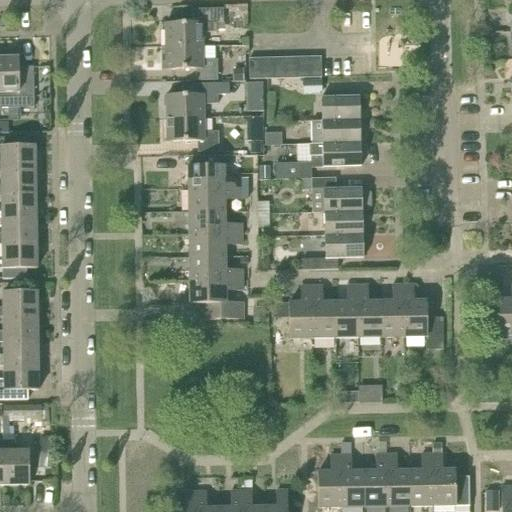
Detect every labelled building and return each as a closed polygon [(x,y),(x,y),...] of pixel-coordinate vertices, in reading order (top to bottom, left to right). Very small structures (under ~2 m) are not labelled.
[(192,9),(193,24),(165,24),(166,47),(203,47),(202,33),(217,33),(217,23),(224,22),(223,9),(192,9)] [(203,61),(203,47),(166,47),(166,71),(196,70),(197,81),(218,81),(217,60),(203,61)] [(285,79),(297,79),(297,58),(285,59),(285,79)] [(297,79),(309,79),(309,58),(297,58),(297,79)] [(309,58),(309,79),(321,78),(321,58),(309,58)] [(18,68),(18,59),(0,59),(0,108),(6,108),(6,109),(33,108),(33,68),(18,68)] [(250,80),(261,80),(261,59),(249,59),(250,80)] [(261,80),(273,80),(273,59),(261,59),(261,80)] [(273,80),(285,79),(285,59),(273,59),(273,80)] [(321,80),(302,81),(303,96),(322,95),(321,80)] [(166,96),(167,119),(204,119),(204,105),(218,105),(218,95),(166,96)] [(321,98),(322,122),(359,121),(359,97),(321,98)] [(204,119),(167,119),(167,143),(197,142),(198,153),(219,153),(218,133),(204,133),(204,119)] [(311,122),(311,145),(322,145),(360,144),(359,121),(322,122),(311,122)] [(0,123),(0,134),(8,134),(8,123),(0,123)] [(281,147),(281,134),(265,134),(264,146),(281,147)] [(250,155),(261,155),(261,140),(250,140),(250,155)] [(322,145),(311,145),(308,145),(309,157),(310,157),(310,164),(275,165),(275,181),(311,180),(335,179),(335,168),(361,167),(360,144),(322,145)] [(0,172),(35,172),(35,147),(0,147),(0,172)] [(188,191),(241,190),(241,179),(224,180),(224,167),(188,167),(188,191)] [(36,196),(35,172),(0,172),(0,196),(1,197),(36,196)] [(368,192),(361,192),(361,189),(336,190),(335,179),(311,180),(312,191),(324,190),(324,214),(362,213),(362,209),(368,209),(371,207),(370,194),(368,192)] [(189,213),(224,213),(224,200),(241,200),(241,190),(188,191),(189,213)] [(2,221),(36,220),(36,196),(1,197),(0,196),(0,209),(0,210),(0,221),(2,221)] [(257,216),(268,216),(268,202),(257,203),(257,216)] [(189,213),(189,236),(242,235),(241,225),(225,225),(224,213),(189,213)] [(363,235),(362,213),(324,214),(325,236),(363,235)] [(269,229),(268,216),(257,216),(257,229),(269,229)] [(36,244),(36,220),(2,221),(0,221),(0,244),(0,245),(2,245),(36,244)] [(189,236),(189,259),(225,259),(225,246),(242,246),(242,235),(189,236)] [(337,270),(337,260),(363,259),(363,235),(325,236),(325,260),(301,261),(302,271),(337,270)] [(1,269),(37,269),(36,244),(2,245),(0,245),(1,258),(0,258),(0,268),(1,268),(1,269)] [(189,259),(190,282),(242,281),(242,271),(225,271),(225,259),(189,259)] [(226,304),(226,292),(242,291),(242,281),(190,282),(190,305),(206,305),(207,321),(243,320),(243,303),(226,304)] [(511,336),(511,283),(511,284),(511,301),(498,301),(499,337),(511,336)] [(358,339),(357,286),(347,287),(347,303),(335,304),(335,339),(358,339)] [(358,339),(381,339),(380,303),(368,303),(368,286),(357,286),(358,339)] [(404,338),(403,286),(392,286),(393,303),(380,303),(381,339),(404,338)] [(443,319),(427,319),(426,302),(414,302),(413,286),(403,286),(404,338),(427,338),(428,351),(444,351),(443,319)] [(312,340),(312,287),(301,287),(301,304),(288,304),(289,340),(312,340)] [(335,339),(335,304),(322,304),(322,287),(312,287),(312,340),(335,339)] [(3,318),(37,318),(36,292),(2,294),(2,308),(0,307),(0,317),(1,318),(1,319),(3,319),(3,318)] [(271,319),(284,318),(284,306),(271,306),(271,319)] [(253,310),(254,324),(267,324),(267,310),(253,310)] [(3,342),(38,342),(38,337),(37,318),(3,318),(3,319),(1,319),(2,331),(0,331),(0,342),(3,343),(3,342)] [(3,366),(38,366),(38,342),(3,342),(3,343),(3,356),(0,355),(0,366),(3,366),(3,367),(3,366)] [(38,391),(38,366),(3,366),(3,367),(3,380),(0,380),(0,390),(3,390),(3,391),(38,391)] [(358,394),(337,394),(337,405),(359,405),(358,394)] [(371,396),(360,396),(360,405),(371,405),(371,396)] [(48,421),(48,407),(3,407),(3,417),(23,417),(24,424),(41,424),(41,421),(48,421)] [(3,437),(3,452),(4,486),(28,486),(27,451),(14,451),(13,437),(3,437)] [(44,443),(44,453),(51,453),(53,453),(53,442),(44,443)] [(44,453),(37,453),(38,469),(51,469),(51,453),(44,453)] [(410,508),(409,472),(397,472),(396,455),(386,456),(387,508),(410,508)] [(422,472),(409,472),(410,508),(432,507),(432,455),(421,455),(422,472)] [(432,507),(456,507),(469,507),(469,477),(455,478),(455,471),(442,471),(442,455),(432,455),(432,507)] [(317,473),(318,509),(341,509),(340,456),(330,456),(330,473),(317,473)] [(364,508),(363,473),(351,473),(351,456),(340,456),(341,509),(364,508)] [(364,508),(387,508),(386,456),(376,456),(376,473),(363,473),(364,508)] [(252,482),(241,482),(241,490),(252,490),(252,482)] [(511,511),(511,496),(511,488),(501,488),(501,511),(511,511)] [(264,508),(263,511),(287,511),(287,491),(276,492),(276,508),(264,508)] [(241,511),(241,492),(231,492),(231,509),(218,509),(218,511),(241,511)] [(241,511),(263,511),(264,508),(252,509),(251,492),(241,492),(241,511)] [(484,511),(498,511),(498,492),(484,492),(484,511)] [(195,511),(195,493),(185,493),(185,510),(172,510),(172,511),(195,511)] [(195,511),(218,511),(218,509),(206,509),(206,493),(195,493),(195,511)]
